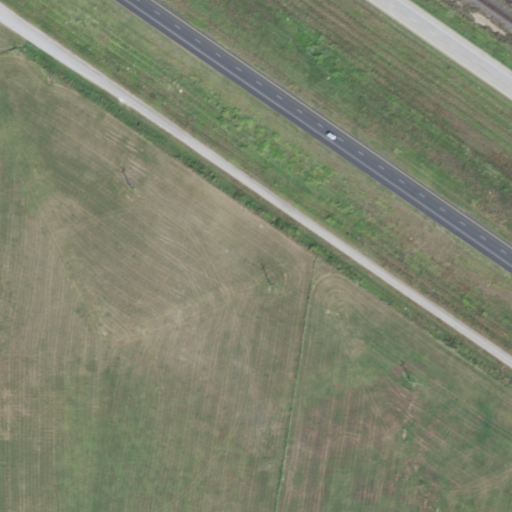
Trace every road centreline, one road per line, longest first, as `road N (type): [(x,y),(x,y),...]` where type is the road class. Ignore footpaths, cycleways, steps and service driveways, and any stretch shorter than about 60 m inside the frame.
road 1 (trunk): [(0,7),(511,356)]
road 2 (trunk): [(136,0),(511,259)]
road 3 (trunk): [(511,85),(388,0)]
